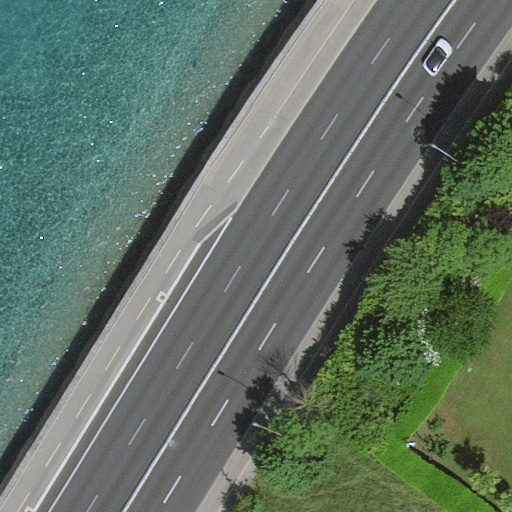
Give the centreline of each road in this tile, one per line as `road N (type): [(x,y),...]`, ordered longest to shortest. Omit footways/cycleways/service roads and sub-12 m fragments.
road 1 (primary): [(160,511),(371,175),(493,0)]
road 2 (primary): [(417,0),(89,511)]
